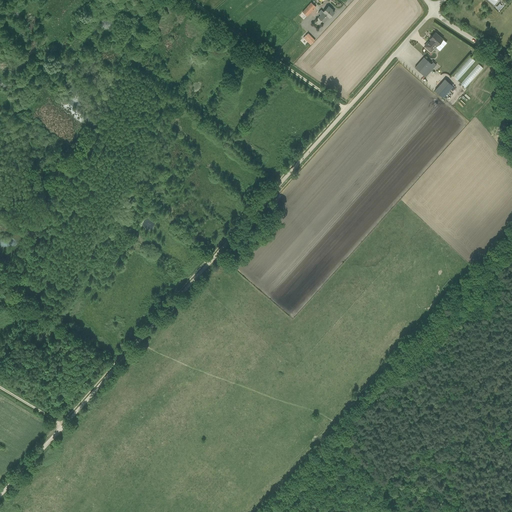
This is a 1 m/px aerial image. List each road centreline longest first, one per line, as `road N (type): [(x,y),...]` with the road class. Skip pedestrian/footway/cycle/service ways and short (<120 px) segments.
road 1 (track): [(141,341),(347,110)]
road 2 (track): [(511,231),(335,424)]
road 3 (track): [(187,0),(347,110)]
road 4 (unclassified): [(347,110),(434,10)]
